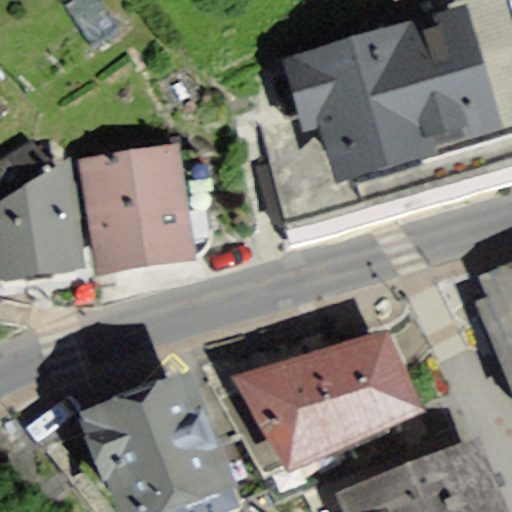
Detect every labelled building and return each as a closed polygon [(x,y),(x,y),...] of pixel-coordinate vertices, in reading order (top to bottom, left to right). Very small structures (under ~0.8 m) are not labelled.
[(511,0),(401,0),(410,22),(288,59),(305,117),(264,126),(271,154),(290,225),(511,160),(511,0)] [(147,261),(192,255),(177,146),(87,159),(102,267),(147,261)] [(72,208),(67,162),(0,204),(0,261),(0,264),(1,278),(78,266),(72,208)] [(486,304),(511,375),(511,266),(485,276),(490,289),(494,300),(486,304)] [(222,361),(202,366),(240,437),(264,475),(284,466),(421,410),(389,333),(326,351),(323,336),(310,339),(268,350),(222,361)] [(282,511),(272,489),(245,501),(239,483),(224,444),(240,437),(202,366),(83,395),(56,405),(15,420),(37,448),(94,431),(125,511),(282,511)] [(35,508),(65,485),(37,448),(15,420),(10,414),(0,422),(0,463),(13,480),(35,508)] [(346,496),(352,511),(501,511),(492,489),(475,445),(346,496)]
